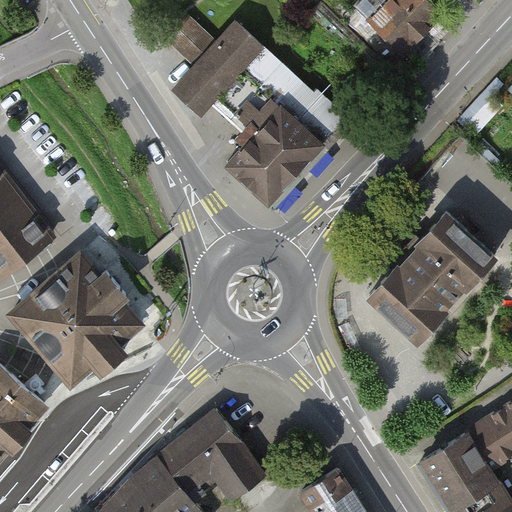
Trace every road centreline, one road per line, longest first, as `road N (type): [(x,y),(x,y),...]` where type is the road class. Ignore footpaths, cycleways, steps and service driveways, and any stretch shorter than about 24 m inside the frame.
road 1 (primary): [(286,262),(511,17)]
road 2 (tertiary): [(228,260),(157,129),(85,21)]
road 3 (primary): [(62,506),(224,328)]
road 4 (tertiary): [(287,328),(407,511)]
